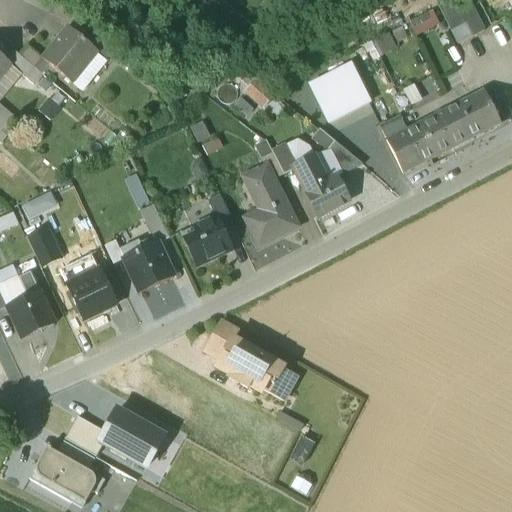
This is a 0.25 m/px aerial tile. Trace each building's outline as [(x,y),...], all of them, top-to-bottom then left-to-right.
[(484,32),(468,0),(454,0),(441,7),(459,44),(484,32)] [(435,23),(428,27),(433,38),(441,34),(435,23)] [(402,28),(392,32),(397,42),(407,38),(402,28)] [(67,30),(42,60),(71,84),(95,56),(96,54),(83,43),(67,30)] [(114,47),(94,30),(83,43),(96,54),(95,56),(102,62),(114,47)] [(342,43),(349,54),(362,46),(355,35),(342,43)] [(394,47),(389,35),(368,45),(374,57),(394,47)] [(119,51),(114,47),(102,62),(107,66),(119,51)] [(34,68),(14,51),(5,63),(8,65),(25,79),(34,68)] [(102,62),(95,56),(71,84),(83,94),(107,66),(102,62)] [(312,85),(331,122),(367,103),(349,67),(312,85)] [(484,91),(451,108),(468,141),(501,124),(484,91)] [(0,105),(0,122),(4,126),(12,115),(0,105)] [(451,108),(420,124),(436,157),(468,141),(451,108)] [(271,125),(277,140),(299,132),(293,117),(271,125)] [(420,124),(387,141),(404,173),(436,157),(420,124)] [(335,142),(318,128),(311,137),(327,151),(328,150),(335,142)] [(362,165),(335,142),(328,150),(341,175),(362,165)] [(272,154),(276,162),(282,175),(293,169),(292,166),(293,166),(283,148),(272,154)] [(293,166),(292,166),(293,169),(298,178),(305,193),(326,182),(313,155),(293,165),(293,166)] [(276,162),(260,170),(267,184),(273,181),(277,189),(287,184),(282,175),(276,162)] [(29,186),(9,169),(1,179),(20,196),(29,186)] [(298,178),(293,169),(282,175),(287,184),(298,178)] [(273,181),(267,184),(260,170),(243,178),(260,211),(244,219),(259,247),(297,228),(277,189),(273,181)] [(326,182),(305,193),(318,217),(348,202),(335,178),(326,182)] [(21,202),(26,217),(55,208),(51,193),(21,202)] [(232,221),(220,197),(208,203),(215,217),(216,217),(220,226),(232,221)] [(12,214),(0,217),(0,229),(16,224),(12,214)] [(215,217),(192,228),(194,233),(183,239),(196,267),(232,250),(220,226),(216,217),(215,217)] [(145,224),(152,239),(154,238),(157,244),(168,238),(158,218),(145,224)] [(28,241),(43,273),(55,267),(40,235),(28,241)] [(113,239),(112,235),(98,242),(110,267),(124,259),(113,239)] [(152,239),(139,245),(142,251),(124,259),(140,294),(173,278),(157,244),(154,238),(152,239)] [(99,271),(67,287),(83,321),(116,305),(99,271)] [(28,298),(8,308),(23,340),(54,325),(30,275),(20,280),(28,298)] [(20,280),(0,288),(0,290),(8,308),(28,298),(20,280)] [(0,290),(0,311),(8,308),(0,290)] [(222,321),(204,353),(220,362),(232,340),(233,341),(239,330),(222,321)] [(233,341),(232,340),(220,362),(216,369),(230,377),(229,379),(247,389),(248,387),(261,394),(267,383),(273,386),(283,369),(233,341)] [(105,434),(100,443),(103,445),(111,450),(110,452),(126,461),(128,459),(146,469),(164,438),(117,412),(105,434)] [(64,441),(96,458),(103,445),(100,443),(105,434),(77,418),(64,441)] [(64,441),(57,454),(88,471),(96,458),(64,441)] [(57,454),(47,449),(29,480),(82,509),(91,493),(97,496),(105,481),(88,471),(57,454)]
